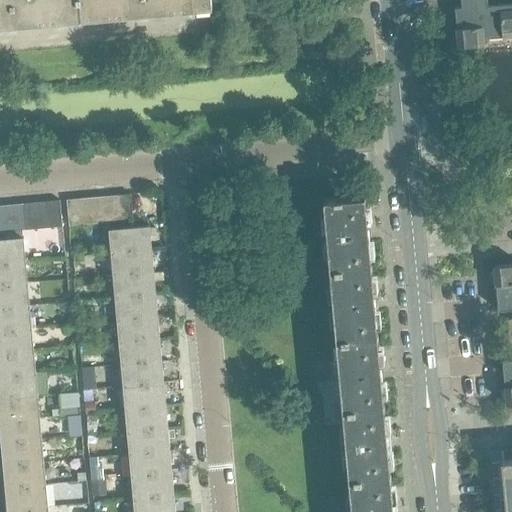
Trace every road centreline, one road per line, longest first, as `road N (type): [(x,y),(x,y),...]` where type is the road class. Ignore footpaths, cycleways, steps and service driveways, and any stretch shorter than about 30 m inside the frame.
road 1 (residential): [(224,511),(190,163)]
road 2 (tertiary): [(436,511),(410,233)]
road 3 (residential): [(190,163),(403,144)]
road 4 (residential): [(0,181),(190,163)]
road 5 (tertiary): [(403,144),(389,0)]
